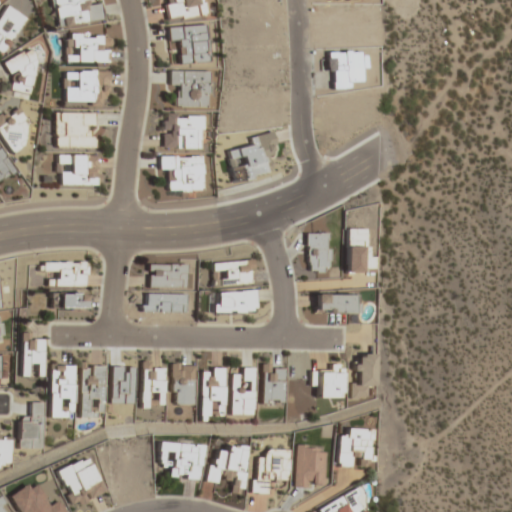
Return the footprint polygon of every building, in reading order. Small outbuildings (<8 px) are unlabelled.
[(97,1),(88,3),(87,0),(49,0),(54,28),(100,20),(97,1)] [(205,16),(202,0),(162,0),(166,22),(205,16)] [(0,14),(0,54),(25,20),(6,6),(0,14)] [(166,27),(167,45),(176,44),(177,64),(208,63),(206,25),(166,27)] [(62,35),(62,62),(107,62),(107,35),(62,35)] [(11,96),(28,89),(26,83),(39,78),(27,50),(0,61),(6,75),(15,71),(19,80),(7,85),(11,96)] [(62,102),(97,102),(97,91),(106,91),(106,71),(62,71),(62,102)] [(207,71),(167,71),(167,84),(175,84),(175,107),(207,107),(207,71)] [(0,112),(0,141),(9,154),(32,139),(14,112),(7,117),(3,110),(0,112)] [(52,149),(91,149),(91,113),(52,113),(52,149)] [(201,115),(160,114),(159,149),(201,149),(201,115)] [(0,152),(0,180),(13,171),(0,152)] [(54,185),(98,185),(98,155),(54,155),(54,185)] [(201,192),(202,157),(158,156),(158,174),(167,174),(166,191),(201,192)] [(344,273),(373,273),(373,257),(364,257),(364,229),(344,229),(344,273)] [(328,234),(304,234),(304,273),(328,273),(328,234)] [(82,288),(82,262),(40,262),(40,272),(50,272),(50,288),(82,288)] [(209,263),(209,285),(250,285),(250,263),(209,263)] [(183,290),(183,266),(145,266),(145,290),(183,290)] [(208,314),(252,314),(252,293),(208,293),(208,314)] [(82,294),(48,294),(48,309),(82,309),(82,294)] [(312,314),(356,314),(356,295),(312,295),(312,314)] [(41,377),(41,339),(18,339),(18,377),(41,377)] [(372,386),(372,354),(353,354),(353,386),(372,386)] [(71,365),(46,365),(46,418),(71,419),(71,365)] [(102,366),(76,366),(76,419),(102,419),(102,366)] [(139,408),(162,408),(162,367),(139,367),(139,408)] [(191,407),(191,367),(168,367),(168,407),(191,407)] [(282,405),(282,368),(259,368),(259,405),(282,405)] [(208,422),(208,417),(221,417),(221,369),(197,369),(197,422),(208,422)] [(340,369),(307,369),(307,388),(315,388),(315,399),(340,399),(340,369)] [(252,416),(252,371),(227,371),(227,416),(252,416)] [(369,429),(342,429),(342,437),(334,437),(334,467),(348,467),(348,460),(368,460),(369,429)] [(0,468),(10,469),(10,435),(0,435),(0,468)] [(199,446),(154,441),(152,465),(164,466),(163,478),(196,482),(199,446)] [(244,447),(221,445),(220,452),(206,450),(203,482),(228,484),(227,495),(239,496),(244,447)] [(286,450),(261,449),(261,458),(250,458),(249,495),(265,495),(266,481),(285,482),(286,450)] [(84,456),(52,471),(69,509),(101,495),(84,456)] [(5,496),(14,511),(64,511),(57,500),(48,506),(35,486),(27,491),(23,484),(5,496)] [(314,508),(316,511),(359,511),(366,508),(357,488),(314,508)]
